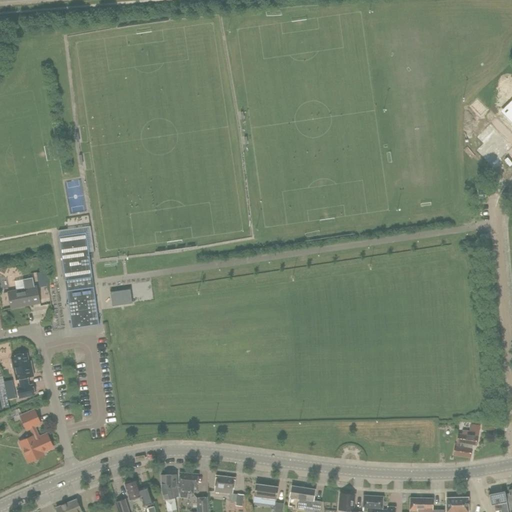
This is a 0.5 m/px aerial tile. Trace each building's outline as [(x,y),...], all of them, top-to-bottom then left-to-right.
[(476,97),(469,104),(478,114),(486,107),(476,97)] [(485,143),(478,150),(495,168),(503,161),(500,158),(511,146),(491,125),(479,137),(485,143)] [(65,280),(93,276),(89,251),(87,251),(84,234),(59,238),(65,280)] [(38,286),(48,285),(46,271),(36,272),(38,286)] [(34,286),(32,277),(22,279),(24,288),(7,292),(11,308),(40,302),(36,286),(34,286)] [(99,324),(93,286),(66,290),(71,328),(99,324)] [(132,289),(112,292),(114,306),(134,303),(132,289)] [(27,353),(22,354),(20,353),(17,354),(16,355),(11,356),(12,361),(11,363),(11,367),(13,368),(15,379),(18,379),(20,386),(17,387),(19,398),(34,395),(32,384),(29,385),(27,377),(33,375),(31,366),(30,366),(27,353)] [(13,388),(5,389),(7,399),(15,397),(13,388)] [(24,439),(20,441),(19,443),(21,447),(23,448),(28,461),(31,459),(36,461),(37,457),(42,454),(41,452),(52,447),(46,434),(39,437),(34,425),(39,423),(34,410),(21,416),(27,429),(30,427),(34,436),(26,439),(24,439)] [(481,429),(494,430),(495,423),(482,422),(481,429)] [(472,444),(476,445),(479,425),(470,424),(470,431),(462,430),(462,433),(458,433),(456,443),(455,443),(453,454),(470,457),(472,444)] [(196,490),(198,474),(179,472),(178,486),(179,496),(187,496),(188,493),(193,493),(193,490),(196,490)] [(165,499),(167,510),(172,509),(170,498),(172,497),(168,484),(168,480),(164,481),(164,474),(161,474),(161,489),(164,499),(165,499)] [(176,487),(176,474),(164,474),(164,481),(168,480),(168,484),(172,497),(170,498),(172,509),(172,511),(176,511),(176,509),(174,497),(178,496),(176,487)] [(216,475),(214,491),(233,493),(234,477),(216,475)] [(148,486),(139,489),(136,480),(131,481),(129,481),(126,481),(126,483),(124,483),(129,499),(140,496),(143,506),(153,503),(148,486)] [(254,496),(261,497),(261,498),(276,500),(277,486),(255,483),(254,496)] [(291,485),(289,497),(299,499),(298,507),(314,510),(313,511),(319,511),(321,502),(313,501),(315,489),(291,485)] [(508,511),(506,502),(504,490),(495,492),(496,493),(488,494),(490,505),(494,504),(495,511),(500,510),(500,511),(508,511)] [(235,505),(242,506),(243,495),(229,493),(228,501),(236,502),(235,505)] [(361,511),(362,511),(353,511),(354,504),(353,504),(354,496),(349,495),(349,494),(340,493),(338,511),(339,511),(361,511)] [(387,506),(387,510),(382,509),(383,496),(363,495),(362,510),(367,511),(395,511),(395,507),(387,506)] [(197,497),(197,511),(207,511),(207,497),(197,497)] [(444,511),(444,509),(432,509),(432,498),(410,497),(409,511),(444,511)] [(468,511),(468,497),(446,497),(445,511),(468,511)] [(82,511),(81,511),(76,499),(55,507),(57,511),(82,511)] [(128,511),(125,499),(115,502),(117,511),(128,511)] [(282,511),(283,503),(275,502),(273,511),(282,511)]
